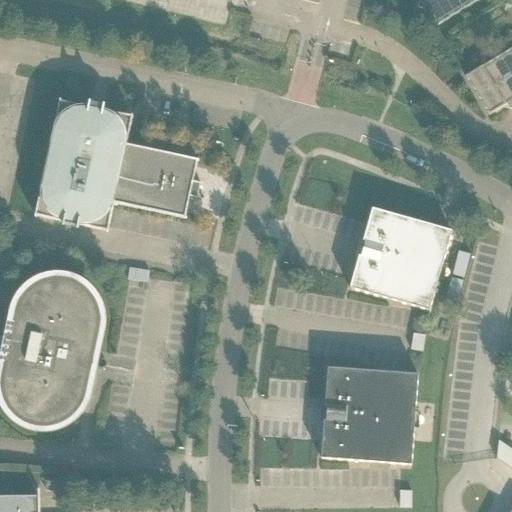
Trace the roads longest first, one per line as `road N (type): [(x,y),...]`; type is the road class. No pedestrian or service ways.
road 1 (unclassified): [(218,511),(221,406),(239,271),(291,112)]
road 2 (unclassified): [(291,112),(10,47)]
road 3 (unclassified): [(511,204),(461,173),(341,123),(291,112)]
